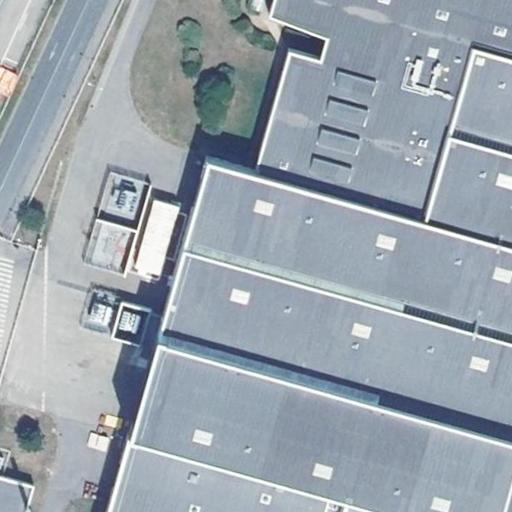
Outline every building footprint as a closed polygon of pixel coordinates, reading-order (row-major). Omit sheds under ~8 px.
[(511,511),(511,0),(268,0),(259,30),(325,48),(318,70),(290,60),(258,166),(212,154),(209,166),(132,429),(106,511),(511,511)] [(0,91),(10,95),(17,74),(0,68),(0,91)] [(135,273),(163,278),(176,204),(148,199),(135,273)] [(115,328),(134,333),(140,312),(121,307),(115,328)] [(0,471),(0,511),(23,511),(32,480),(0,471)]
